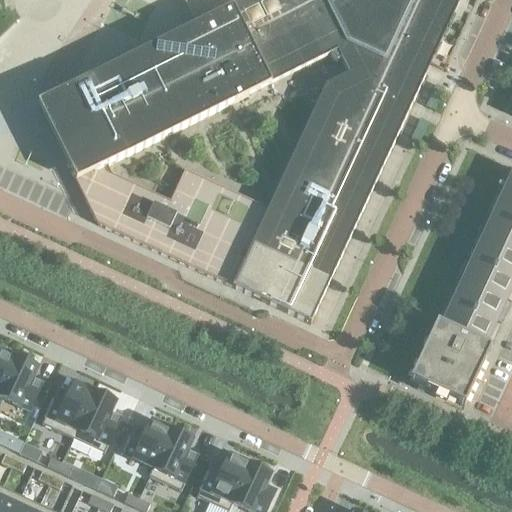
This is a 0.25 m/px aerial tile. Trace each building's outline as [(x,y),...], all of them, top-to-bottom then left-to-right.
[(310,326),(426,76),(418,73),(433,44),(435,45),(440,35),(439,35),(452,12),(453,12),(458,3),(457,2),(458,0),(196,0),(208,22),(37,107),(97,227),(310,326)] [(464,408),(511,307),(505,304),(511,288),(511,177),(463,284),(456,281),(409,383),(464,408)] [(0,396),(17,360),(0,352),(0,396)] [(17,360),(0,396),(0,399),(30,413),(42,387),(32,382),(37,370),(17,360)] [(58,392),(42,427),(73,442),(95,394),(92,393),(93,390),(79,383),(77,386),(74,385),(68,397),(58,392)] [(95,394),(73,442),(104,456),(120,421),(110,416),(115,404),(95,394)] [(135,430),(122,457),(153,471),(172,432),(151,423),(145,435),(135,430)] [(153,471),(148,479),(181,494),(197,459),(186,454),(192,442),(172,432),(153,471)] [(213,464),(197,500),(223,511),(229,511),(233,506),(232,506),(250,466),(247,465),(248,462),(234,455),(233,458),(229,457),(224,469),(213,464)] [(5,457),(1,466),(11,471),(16,462),(5,457)] [(51,461),(47,469),(58,475),(62,466),(51,461)] [(16,462),(11,471),(22,476),(26,467),(16,462)] [(62,466),(58,475),(69,480),(73,471),(62,466)] [(250,466),(232,506),(233,506),(245,511),(266,511),(275,493),(265,488),(271,476),(250,466)] [(42,474),(37,483),(48,488),(53,479),(42,474)] [(53,479),(48,488),(59,493),(63,484),(53,479)] [(2,490),(0,495),(0,511),(14,511),(21,499),(2,490)] [(377,504),(380,497),(373,494),(370,501),(377,504)] [(92,497),(87,506),(98,511),(103,502),(92,497)] [(128,497),(124,506),(135,511),(139,502),(128,497)] [(21,499),(14,511),(37,511),(39,507),(21,499)] [(103,502),(98,511),(99,511),(111,511),(113,507),(103,502)] [(139,502),(135,511),(137,511),(147,511),(150,507),(139,502)]
